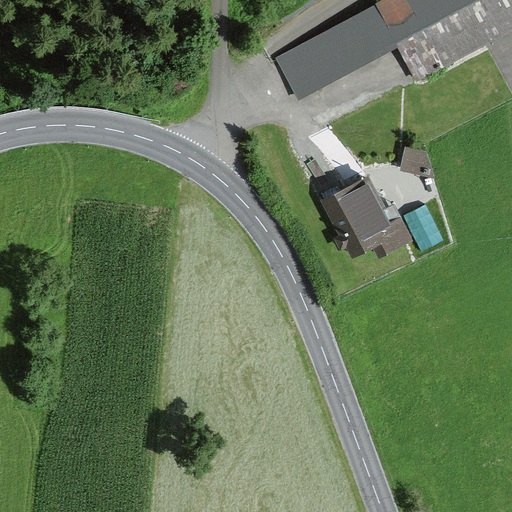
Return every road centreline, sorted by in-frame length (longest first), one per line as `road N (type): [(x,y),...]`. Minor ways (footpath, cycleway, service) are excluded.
road 1 (secondary): [(384,511),(300,287),(258,216),(203,164)]
road 2 (secondary): [(203,164),(128,132),(61,126),(0,136)]
road 3 (residential): [(232,0),(203,164)]
